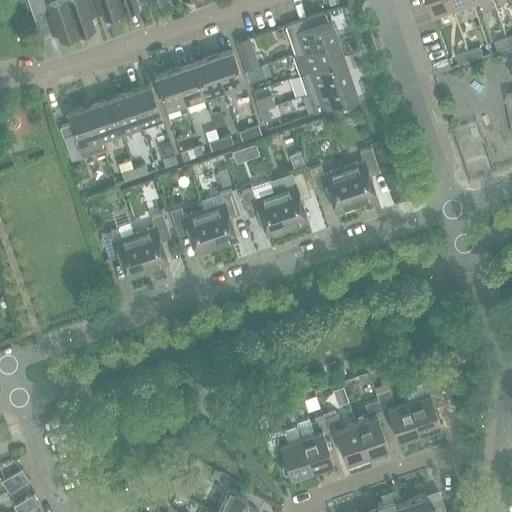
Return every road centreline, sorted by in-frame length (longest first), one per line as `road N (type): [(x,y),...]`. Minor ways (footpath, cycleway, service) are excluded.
road 1 (residential): [(451,208),(7,360)]
road 2 (residential): [(19,399),(461,244)]
road 3 (residential): [(241,0),(0,75)]
road 4 (residential): [(501,457),(507,381),(461,244)]
road 5 (residential): [(381,0),(451,208)]
road 6 (residential): [(501,457),(443,451),(320,493),(315,511)]
